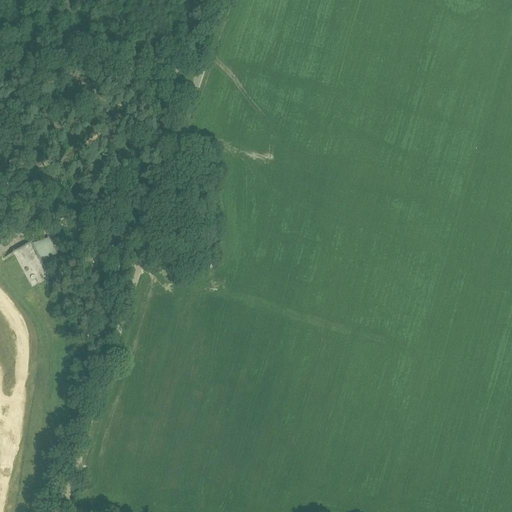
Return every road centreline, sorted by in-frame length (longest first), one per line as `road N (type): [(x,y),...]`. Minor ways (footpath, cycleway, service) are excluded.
road 1 (unclassified): [(61,511),(226,0)]
road 2 (track): [(0,55),(200,79)]
